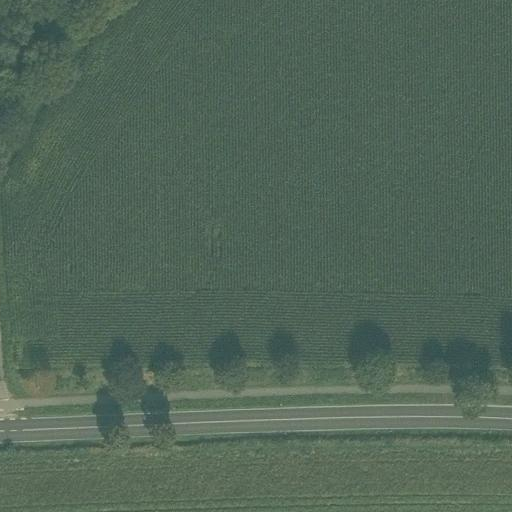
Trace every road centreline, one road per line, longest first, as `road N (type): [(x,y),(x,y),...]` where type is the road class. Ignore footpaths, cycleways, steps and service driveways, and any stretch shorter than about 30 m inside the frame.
road 1 (tertiary): [(0,427),(511,417)]
road 2 (track): [(110,0),(0,158)]
